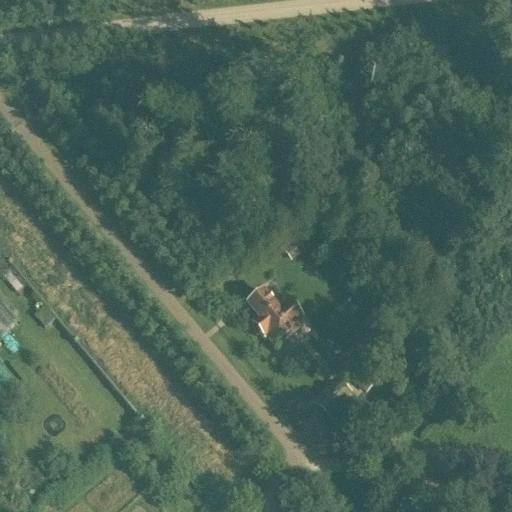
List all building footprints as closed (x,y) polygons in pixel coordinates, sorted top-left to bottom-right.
[(295,232),(278,246),(288,261),(307,247),(295,232)] [(263,291),(246,306),(257,319),(252,323),(265,338),(274,348),(298,329),(294,324),(299,320),(286,305),(279,310),(263,291)] [(0,339),(17,324),(0,303),(0,339)] [(38,320),(46,330),(56,322),(47,312),(38,320)] [(340,373),(363,393),(372,381),(349,362),(340,373)] [(0,370),(0,389),(9,382),(0,370)] [(353,396),(337,382),(314,408),(331,422),(353,396)]
